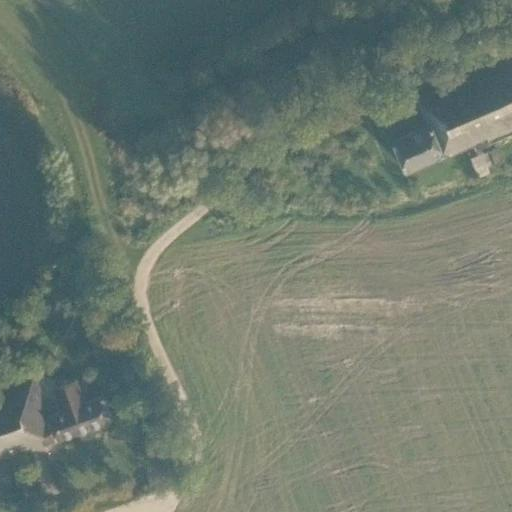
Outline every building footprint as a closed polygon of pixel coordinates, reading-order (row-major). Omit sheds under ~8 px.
[(476,147),(511,131),(511,53),(417,95),(430,124),(395,139),(408,169),(474,141),(476,147)] [(487,162),(499,158),(495,146),(471,156),(479,176),(490,171),(487,162)] [(90,284),(77,290),(88,311),(100,306),(90,284)] [(0,381),(0,465),(29,455),(17,424),(49,413),(33,369),(0,381)] [(17,424),(29,455),(48,448),(46,442),(79,430),(83,433),(88,435),(95,433),(98,428),(98,423),(112,418),(103,394),(85,400),(77,376),(54,384),(63,408),(49,413),(17,424)]
